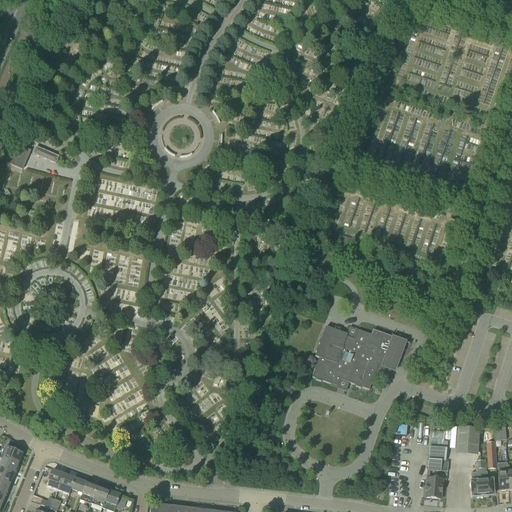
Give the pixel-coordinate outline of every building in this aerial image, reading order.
[(30,152),(24,150),(13,145),(5,164),(22,171),(30,152)] [(33,155),(55,165),(59,158),(36,148),(33,155)] [(347,336),(326,328),(321,340),(320,340),(318,345),(319,345),(318,348),(317,348),(315,353),(316,353),(315,358),(319,359),(316,366),(315,366),(313,371),(314,371),(312,379),(316,380),(315,381),(320,383),(321,382),(337,388),(340,381),(356,387),(355,388),(360,389),(361,388),(369,391),(371,385),(372,386),(374,381),(373,380),(375,375),(387,379),(394,358),(398,359),(401,351),(403,352),(403,351),(401,350),(404,343),(410,345),(410,344),(388,336),(387,338),(384,337),(385,335),(373,331),(371,337),(357,332),(354,341),(346,338),(347,336)] [(479,431),(457,429),(455,456),(477,457),(479,431)] [(442,481),(429,480),(430,472),(440,473),(444,433),(431,432),(428,463),(420,463),(420,469),(427,470),(426,479),(424,499),(440,500),(442,481)] [(506,441),(505,435),(493,436),(494,442),(494,444),(495,451),(500,450),(500,442),(506,441)] [(7,448),(2,459),(18,465),(22,455),(17,452),(18,448),(8,444),(7,448)] [(494,444),(487,445),(486,445),(488,471),(496,470),(495,451),(494,444)] [(0,469),(14,475),(18,465),(2,459),(0,464),(0,469)] [(476,498),(482,498),(480,462),(476,463),(476,470),(475,470),(476,474),(470,474),(472,497),(476,497),(476,498)] [(493,496),(491,480),(487,481),(486,473),(485,469),(484,462),(480,462),(482,498),(488,497),(488,496),(493,496)] [(499,492),(508,491),(507,472),(506,464),(496,465),(497,473),(499,492)] [(0,480),(10,485),(14,475),(0,469),(0,480)] [(63,475),(52,471),(45,488),(57,493),(63,475)] [(63,475),(57,493),(68,497),(70,493),(75,480),(63,475)] [(0,492),(6,495),(10,485),(0,480),(0,492)] [(70,491),(82,495),(86,484),(75,480),(70,491)] [(79,501),(91,505),(97,488),(86,484),(82,495),(79,501)] [(108,492),(97,488),(91,505),(102,510),(108,492)] [(114,511),(120,496),(108,492),(102,510),(108,511),(114,511)] [(50,511),(52,507),(54,501),(48,499),(47,503),(42,501),(39,506),(50,511)]
